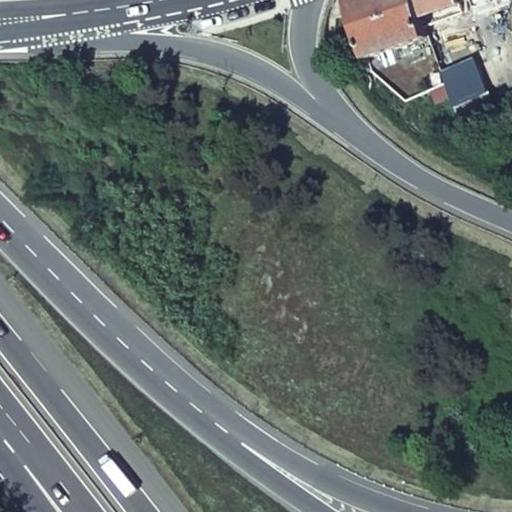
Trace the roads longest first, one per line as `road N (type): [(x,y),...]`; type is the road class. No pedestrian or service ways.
road 1 (motorway): [(0,27),(225,55),(349,126)]
road 2 (motorway): [(410,511),(320,474),(176,391)]
road 3 (motorway): [(176,391),(0,217)]
road 4 (motorway): [(143,511),(0,329)]
road 5 (motorway): [(325,511),(176,391)]
road 6 (motorway): [(349,126),(427,181),(511,220)]
road 7 (secondary): [(176,0),(0,26)]
road 8 (motorway): [(310,0),(306,55),(349,126)]
